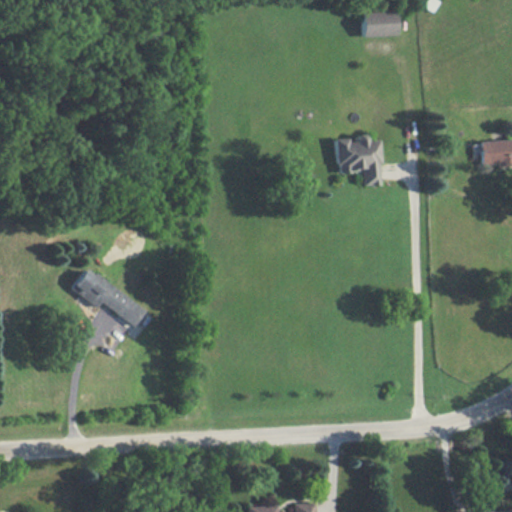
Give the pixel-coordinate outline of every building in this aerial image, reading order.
[(392,10),(357,11),(358,35),(393,34),(392,10)] [(377,183),(375,138),(363,139),(363,133),(352,133),(353,137),(331,139),(333,170),(358,169),(359,184),(377,183)] [(511,138),(477,140),(478,163),(511,161),(511,138)] [(66,288),(93,306),(97,301),(131,325),(142,308),(91,271),(89,274),(80,268),(66,288)] [(243,505),(242,511),(312,511),(312,501),(289,502),(289,511),(284,511),(272,511),(273,504),(243,505)]
